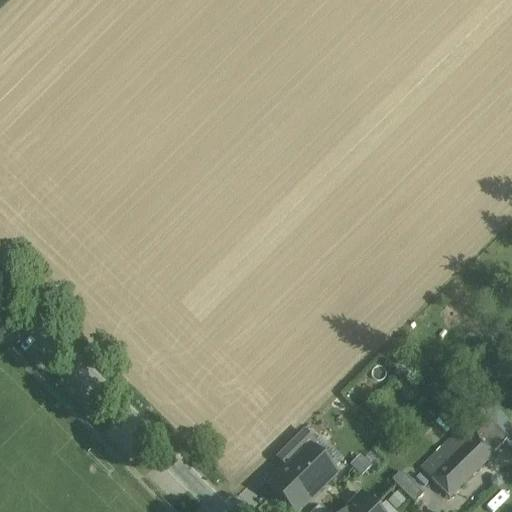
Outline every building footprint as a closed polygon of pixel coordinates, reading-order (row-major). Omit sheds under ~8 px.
[(506,442),(479,415),(466,428),(492,455),(506,442)] [(466,428),(422,471),(449,498),(492,455),(466,428)] [(308,449),(268,488),(292,511),(298,511),(335,476),(308,449)] [(414,505),(423,497),(401,473),(392,482),(414,505)] [(376,511),(361,497),(345,511),(322,511),(319,508),(315,511),(376,511)]
